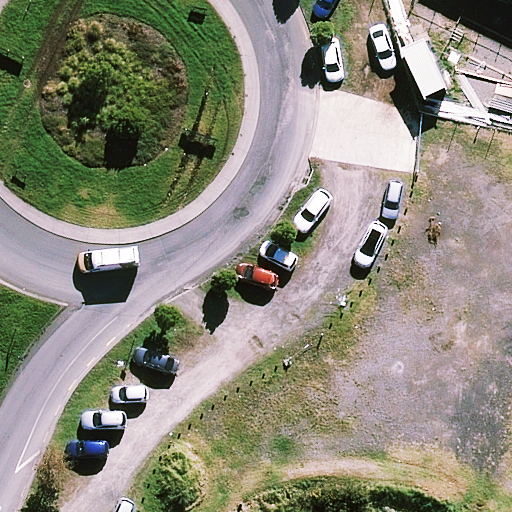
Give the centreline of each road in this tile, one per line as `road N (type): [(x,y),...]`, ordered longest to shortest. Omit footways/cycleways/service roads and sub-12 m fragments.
road 1 (secondary): [(259,0),(274,29),(286,99),(270,167),(229,225),(201,246),(169,262),(100,274)]
road 2 (secondary): [(100,274),(0,456)]
